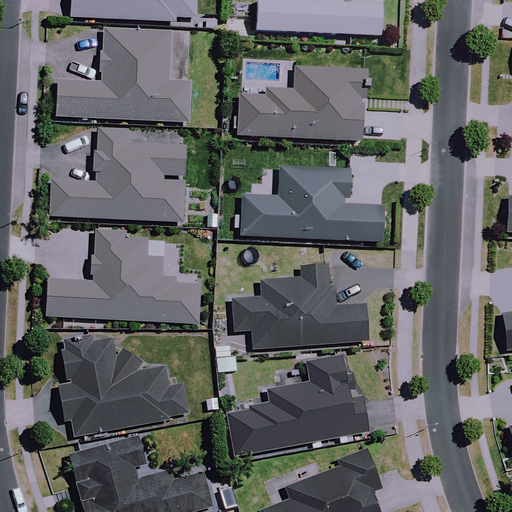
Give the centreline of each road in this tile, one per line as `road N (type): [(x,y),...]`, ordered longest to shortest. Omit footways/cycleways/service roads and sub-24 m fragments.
road 1 (tertiary): [(471,511),(443,421),(456,0)]
road 2 (residential): [(6,0),(0,472),(10,511)]
